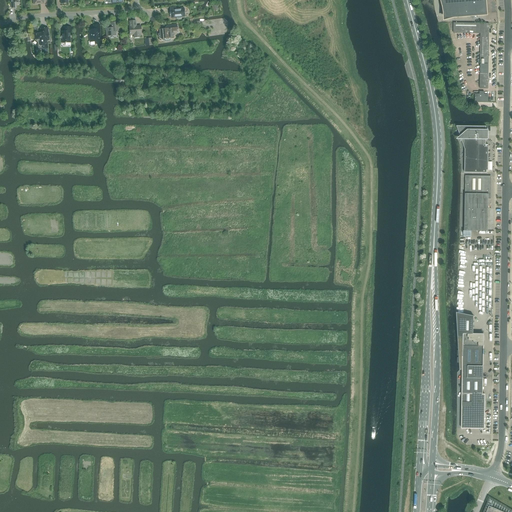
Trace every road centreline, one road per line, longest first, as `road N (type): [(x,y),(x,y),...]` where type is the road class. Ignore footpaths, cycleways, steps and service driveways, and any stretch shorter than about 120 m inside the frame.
road 1 (primary): [(434,240),(435,116),(407,0)]
road 2 (primary): [(434,240),(419,467)]
road 3 (primary): [(432,465),(434,240)]
road 4 (unclassified): [(504,341),(506,187)]
road 5 (unclassified): [(506,187),(507,35)]
road 6 (unclassified): [(491,477),(502,439),(504,341)]
road 7 (residential): [(0,24),(134,4)]
